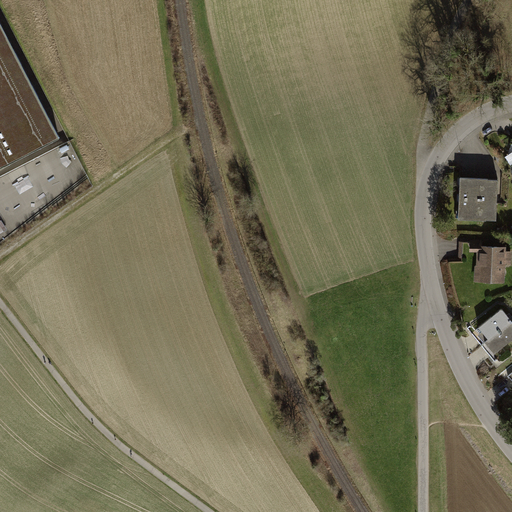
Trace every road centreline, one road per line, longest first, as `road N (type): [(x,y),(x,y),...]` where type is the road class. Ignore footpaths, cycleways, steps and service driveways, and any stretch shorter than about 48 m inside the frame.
road 1 (residential): [(511,104),(453,135),(434,161),(422,204),(424,245),(450,344),(511,447)]
road 2 (track): [(0,258),(183,122),(166,0)]
road 3 (track): [(0,304),(76,407),(212,511)]
road 4 (track): [(434,161),(426,131),(446,47),(468,0)]
